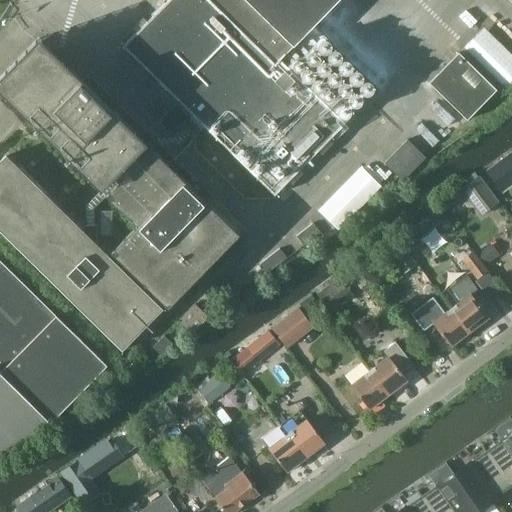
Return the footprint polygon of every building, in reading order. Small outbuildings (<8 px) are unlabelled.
[(169,0),(122,48),(274,196),(378,90),(313,27),(339,0),(169,0)] [(464,48),(506,89),(508,90),(511,85),(511,61),(481,31),(464,48)] [(142,145),(37,43),(0,81),(0,93),(67,158),(69,156),(102,188),(85,206),(86,226),(83,226),(80,229),(6,155),(0,161),(0,231),(120,351),(161,310),(96,245),(96,226),(93,226),(93,208),(107,193),(140,225),(115,252),(168,303),(234,234),(151,154),(140,165),(131,156),(142,145)] [(497,90),(495,89),(459,53),(429,83),(467,120),(497,90)] [(402,181),(425,158),(406,140),(384,163),(393,172),(402,181)] [(511,153),(488,171),(502,191),(511,183),(511,153)] [(338,229),(380,185),(363,168),(320,213),(338,229)] [(462,189),(481,215),(497,203),(478,177),(462,189)] [(437,209),(407,232),(415,242),(445,219),(437,209)] [(302,245),(319,232),(312,223),(295,236),(302,245)] [(407,233),(399,238),(410,252),(417,246),(407,233)] [(397,239),(383,250),(402,275),(416,265),(397,239)] [(491,242),(477,253),(485,264),(499,252),(491,242)] [(266,273),(285,258),(278,249),(259,264),(266,273)] [(461,260),(476,278),(486,271),(471,252),(461,260)] [(0,360),(49,310),(0,261),(0,360)] [(466,275),(447,290),(457,303),(451,308),(469,332),(488,318),(469,294),(476,288),(466,275)] [(221,276),(204,294),(212,303),(230,285),(221,276)] [(329,311),(351,294),(339,278),(317,295),(329,311)] [(191,335),(208,318),(194,304),(177,321),(186,330),(191,335)] [(273,326),(287,346),(313,326),(298,307),(273,326)] [(450,347),(469,332),(451,308),(432,323),(450,347)] [(105,366),(49,310),(0,360),(0,454),(48,423),(105,366)] [(268,330),(230,361),(242,375),(280,344),(268,330)] [(152,347),(161,356),(172,344),(163,335),(152,347)] [(388,356),(369,370),(388,395),(407,380),(401,373),(413,364),(402,351),(394,340),(382,349),(388,356)] [(388,395),(369,370),(350,385),(369,409),(388,395)] [(209,382),(197,391),(208,405),(219,396),(209,382)] [(165,404),(144,420),(157,436),(178,420),(165,404)] [(306,419),(286,434),(305,458),(324,443),(306,419)] [(511,433),(486,452),(510,487),(511,485),(511,433)] [(286,473),(305,458),(286,434),(267,449),(286,473)] [(510,487),(486,452),(454,475),(479,511),(496,500),(494,497),(510,487)] [(62,473),(83,503),(96,493),(75,463),(62,473)] [(233,511),(258,494),(242,473),(224,487),(227,490),(214,499),(223,511),(233,511)] [(477,511),(479,511),(454,475),(421,497),(431,511),(477,511)] [(40,491),(17,507),(20,511),(45,511),(52,508),(40,491)] [(431,511),(421,497),(399,511),(431,511)] [(175,511),(166,498),(145,511),(175,511)]
